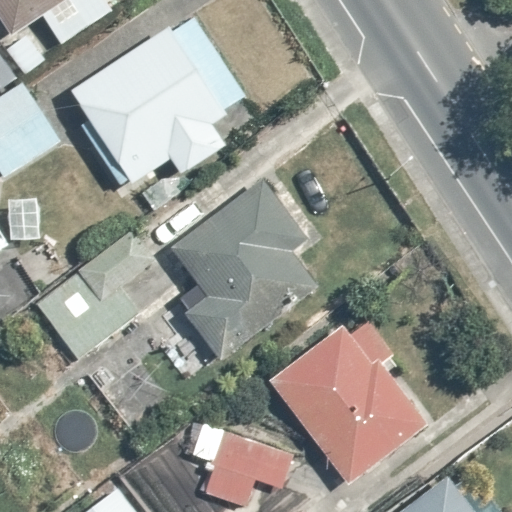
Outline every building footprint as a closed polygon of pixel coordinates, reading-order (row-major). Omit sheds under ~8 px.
[(61,46),(116,8),(110,0),(0,0),(0,34),(4,40),(40,15),(61,46)] [(193,14),(73,91),(93,122),(82,129),(120,190),(173,157),(183,172),(226,145),(211,121),(246,98),(193,14)] [(0,93),(19,82),(0,52),(0,93)] [(0,203),(23,240),(70,210),(36,158),(62,141),(24,83),(0,98),(0,203)] [(307,234),(260,178),(174,249),(199,279),(173,301),(222,361),(318,282),(290,248),(307,234)] [(0,249),(9,243),(0,229),(0,249)] [(154,261),(132,232),(36,307),(78,361),(139,313),(119,288),(154,261)] [(352,484),(434,417),(410,389),(402,395),(371,357),(381,349),(364,328),(354,336),(343,323),(270,383),(352,484)] [(169,404),(127,351),(90,380),(132,433),(169,404)] [(0,423),(16,411),(0,390),(0,423)] [(228,432),(197,417),(181,451),(212,466),(200,491),(242,511),(256,481),(279,492),(296,455),(232,425),(228,432)] [(477,511),(449,476),(402,511),(477,511)] [(85,511),(136,511),(119,488),(85,511)]
